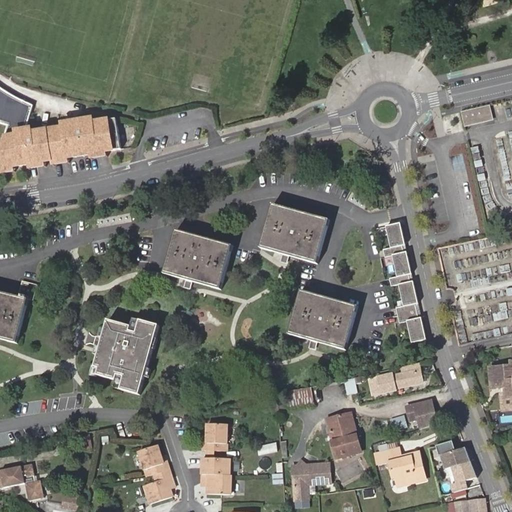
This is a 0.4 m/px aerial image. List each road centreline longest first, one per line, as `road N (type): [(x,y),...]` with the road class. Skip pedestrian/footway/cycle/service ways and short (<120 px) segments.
road 1 (residential): [(504,511),(442,354),(394,133)]
road 2 (unclassified): [(0,204),(92,190),(366,116)]
